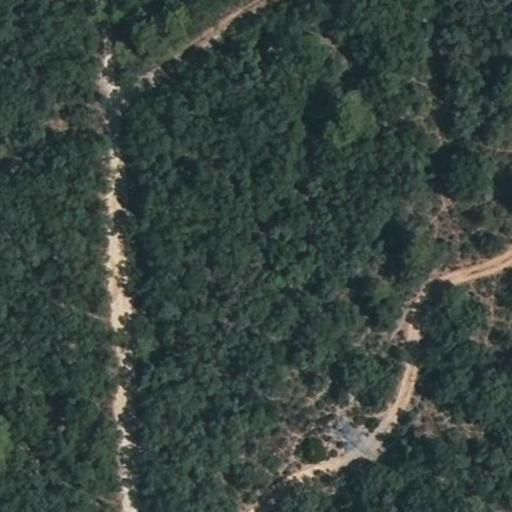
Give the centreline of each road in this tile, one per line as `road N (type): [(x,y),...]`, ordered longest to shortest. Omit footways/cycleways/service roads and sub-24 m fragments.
road 1 (track): [(128,511),(104,0)]
road 2 (track): [(511,252),(496,265),(443,275),(415,305),(418,355),(353,460),(291,479),(259,511)]
